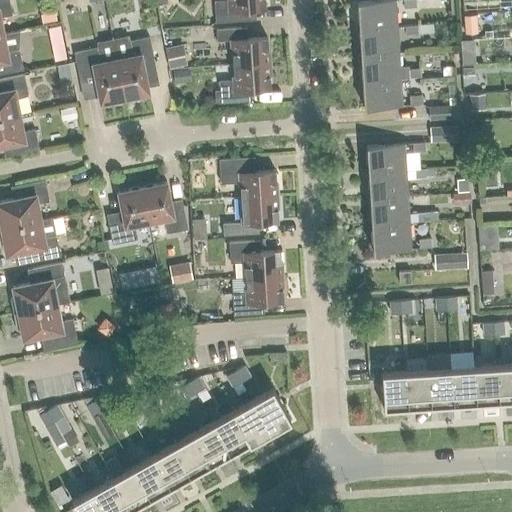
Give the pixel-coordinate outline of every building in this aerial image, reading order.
[(0,0),(0,34),(3,34),(0,17),(12,14),(8,0),(0,0)] [(227,0),(223,0),(214,1),(216,22),(240,20),(240,9),(265,7),(264,0),(227,0)] [(415,0),(403,1),(404,10),(416,9),(415,0)] [(359,30),(397,27),(395,3),(396,3),(396,1),(357,4),(359,30)] [(57,11),(48,13),(50,21),(58,20),(57,11)] [(478,34),(477,15),(464,15),(465,34),(478,34)] [(54,62),(66,59),(60,26),(47,28),(54,62)] [(397,27),(359,30),(360,56),(398,54),(397,27)] [(417,27),(405,28),(406,36),(418,36),(417,27)] [(231,40),(233,65),(269,62),(267,37),(242,39),(241,28),(216,29),(217,41),(231,40)] [(15,31),(3,34),(0,34),(0,73),(23,69),(15,31)] [(100,103),(124,98),(112,36),(111,36),(112,40),(97,43),(98,47),(74,52),(79,79),(94,76),(100,103)] [(112,36),(124,98),(149,93),(143,66),(155,64),(149,37),(129,41),(128,36),(113,39),(112,36)] [(187,65),(183,44),(165,48),(169,69),(187,65)] [(362,83),(400,80),(421,79),(420,70),(409,70),(408,68),(399,68),(398,54),(360,56),(362,83)] [(475,56),(462,57),(462,65),(475,64),(475,56)] [(216,103),(223,102),(245,101),(245,89),(270,87),(269,62),(233,65),(234,80),(219,81),(220,90),(215,90),(216,103)] [(476,67),(464,67),(464,76),(477,75),(476,67)] [(190,82),(189,69),(173,70),(174,83),(190,82)] [(0,118),(20,114),(16,98),(28,95),(24,74),(0,78),(0,118)] [(402,105),(400,80),(362,83),(364,109),(403,106),(403,105),(402,105)] [(410,106),(422,105),(422,96),(410,97),(410,106)] [(430,120),(458,118),(457,104),(429,107),(430,120)] [(78,119),(75,106),(59,109),(61,122),(78,119)] [(20,114),(0,118),(0,145),(7,144),(10,156),(39,150),(35,129),(23,131),(20,114)] [(459,142),(459,128),(430,129),(431,143),(459,142)] [(490,139),(473,140),(474,160),(492,159),(490,139)] [(413,145),(413,153),(425,153),(425,144),(413,145)] [(366,148),(368,174),(406,171),(405,146),(406,146),(406,145),(366,148)] [(249,157),(223,159),(219,159),(220,183),(240,182),(241,197),(277,195),(275,170),(250,172),(249,157)] [(415,171),(415,180),(427,179),(427,170),(415,171)] [(368,174),(370,200),(408,197),(406,171),(368,174)] [(457,179),(458,192),(468,192),(467,178),(463,179),(457,179)] [(0,228),(26,223),(41,220),(37,203),(49,201),(45,180),(15,185),(18,197),(0,200),(0,228)] [(166,182),(142,186),(149,222),(164,219),(167,233),(187,229),(183,204),(171,207),(166,182)] [(134,225),(149,222),(142,186),(117,191),(122,216),(107,219),(112,244),(137,239),(134,225)] [(453,205),(460,204),(460,193),(452,193),(453,205)] [(277,195),(241,197),(242,222),(223,223),(224,235),(253,233),(253,222),(278,220),(277,195)] [(370,200),(372,226),(410,224),(418,223),(417,215),(409,216),(408,197),(370,200)] [(430,215),(417,215),(418,223),(430,222),(430,215)] [(60,256),(56,235),(52,218),(41,220),(26,223),(0,228),(0,244),(4,244),(6,254),(28,250),(30,262),(60,256)] [(411,249),(410,224),(372,226),(373,253),(413,250),(413,249),(411,249)] [(479,248),(497,247),(496,224),(478,225),(479,248)] [(205,231),(193,232),(194,240),(206,239),(205,231)] [(245,262),(246,277),(282,275),(280,250),(255,252),(254,240),(229,242),(230,263),(245,262)] [(419,241),(420,250),(432,249),(431,240),(419,241)] [(481,264),(493,263),(492,253),(480,254),(481,264)] [(468,268),(467,254),(437,256),(438,270),(468,268)] [(193,279),(189,261),(169,265),(172,283),(193,279)] [(10,298),(13,313),(57,304),(69,302),(61,262),(32,268),(34,281),(12,286),(14,297),(10,298)] [(156,266),(142,269),(146,285),(159,282),(156,266)] [(511,285),(500,286),(499,268),(483,269),(485,305),(511,303),(511,285)] [(411,272),(399,273),(400,285),(412,284),(411,272)] [(246,277),(231,278),(232,294),(234,315),(258,313),(258,302),(283,300),(282,275),(246,277)] [(110,279),(98,282),(100,294),(112,292),(110,279)] [(152,306),(150,293),(133,297),(136,309),(152,306)] [(456,296),(445,297),(447,310),(457,309),(456,296)] [(445,297),(435,298),(436,311),(447,310),(445,297)] [(400,300),(390,301),(391,314),(401,313),(400,300)] [(410,300),(400,300),(401,313),(411,313),(410,300)] [(177,323),(173,302),(158,304),(162,326),(177,323)] [(57,304),(13,313),(16,329),(20,328),(22,339),(45,334),(48,350),(77,344),(72,319),(61,321),(57,304)] [(503,321),(493,322),(494,335),(504,334),(503,321)] [(493,322),(483,322),(484,336),(494,335),(493,322)] [(511,401),(511,363),(508,364),(496,365),(498,402),(511,401)] [(243,365),(234,370),(241,382),(250,376),(244,365),(243,365)] [(496,365),(483,366),(473,366),(475,404),(485,403),(498,402),(496,365)] [(460,405),(475,404),(473,366),(457,367),(450,368),(452,405),(460,405)] [(450,368),(432,369),(427,369),(429,407),(434,406),(452,405),(450,368)] [(409,408),(429,407),(427,369),(406,371),(404,371),(406,408),(409,408)] [(234,370),(226,375),(232,387),(241,382),(234,370)] [(384,410),(406,408),(404,371),(381,372),(384,410)] [(198,376),(189,381),(195,392),(204,387),(198,376)] [(189,381),(180,386),(186,398),(195,392),(189,381)] [(272,388),(252,399),(270,432),(290,421),(272,388)] [(153,389),(144,394),(150,406),(159,401),(153,389)] [(144,394),(135,399),(135,400),(141,411),(150,406),(144,394)] [(104,395),(95,400),(101,411),(102,411),(110,406),(104,395)] [(270,432),(252,399),(232,410),(250,443),(270,432)] [(95,400),(86,405),(92,416),(98,426),(107,420),(102,411),(101,411),(95,400)] [(57,404),(48,409),(54,421),(63,416),(57,404)] [(150,406),(141,411),(145,418),(154,413),(150,406)] [(48,409),(39,415),(45,426),(56,445),(65,440),(54,421),(48,409)] [(232,410),(212,422),(230,454),(250,443),(232,410)] [(210,466),(230,454),(212,422),(192,433),(210,466)] [(71,429),(62,434),(70,448),(79,442),(71,429)] [(192,433),(172,444),(190,477),(210,466),(192,433)] [(172,444),(152,455),(170,488),(190,477),(172,444)] [(170,488),(152,455),(132,467),(150,499),(170,488)] [(113,458),(104,462),(113,477),(112,478),(130,511),(150,499),(132,467),(121,473),(113,458)] [(112,478),(92,489),(104,511),(127,511),(130,511),(112,478)] [(72,500),(78,511),(104,511),(92,489),(72,500)]
